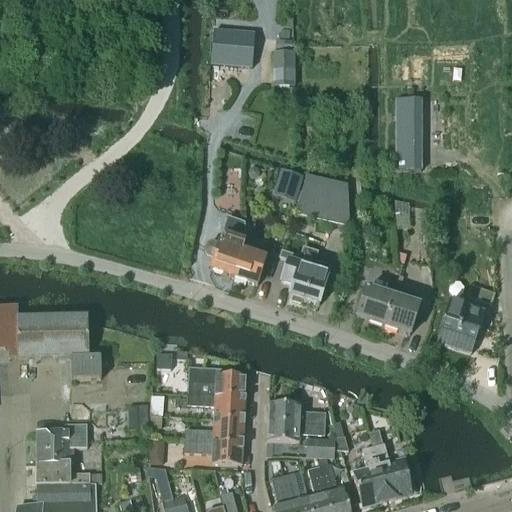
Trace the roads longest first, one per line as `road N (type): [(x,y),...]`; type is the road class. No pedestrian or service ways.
road 1 (unclassified): [(511,416),(400,359),(77,259),(0,251)]
road 2 (track): [(37,251),(64,198),(111,161),(157,108),(172,0)]
road 3 (residential): [(260,511),(259,382)]
